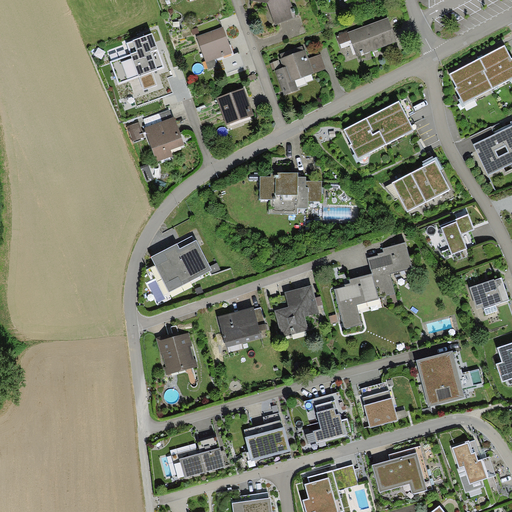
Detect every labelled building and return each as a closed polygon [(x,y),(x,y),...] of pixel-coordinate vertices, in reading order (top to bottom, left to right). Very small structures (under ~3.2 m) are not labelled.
[(289,0),(254,0),(266,2),(274,25),(296,17),(289,0)] [(397,42),(388,18),(348,32),(347,30),(335,34),(339,45),(350,40),(357,57),(397,42)] [(222,30),(197,39),(206,64),(222,58),(227,72),(243,66),(238,54),(232,56),(222,30)] [(165,68),(152,33),(126,43),(131,54),(110,61),(119,85),(138,78),(143,90),(158,85),(153,72),(165,68)] [(511,61),(505,48),(450,75),(464,104),(511,79),(511,61)] [(305,52),(282,61),(280,62),(283,69),(275,72),(284,96),(298,91),(295,82),(326,71),(319,55),(307,59),(305,52)] [(120,91),(121,99),(129,97),(128,89),(120,91)] [(243,89),(220,98),(215,99),(225,127),(253,117),(243,89)] [(413,131),(399,102),(345,130),(359,158),(413,131)] [(174,117),(145,128),(157,162),(173,157),(170,150),(184,145),(174,117)] [(138,122),(127,126),(132,140),(144,136),(138,122)] [(511,127),(474,147),(489,177),(511,165),(511,127)] [(451,191),(437,163),(393,185),(407,213),(451,191)] [(270,202),(270,214),(297,214),(297,209),(307,209),(307,203),(322,203),(322,182),(308,182),(308,178),(298,178),(298,174),(270,174),(270,178),(259,178),(259,202),(270,202)] [(469,215),(440,225),(451,254),(467,248),(462,234),(474,230),(469,215)] [(177,243),(151,257),(169,292),(212,270),(197,240),(180,249),(177,243)] [(368,259),(372,274),(378,299),(396,295),(391,274),(412,269),(405,244),(382,250),(384,255),(368,259)] [(372,274),(349,280),(351,286),(334,290),(344,331),(362,327),(357,305),(378,299),(372,274)] [(501,277),(469,287),(476,309),(483,307),(484,308),(509,300),(501,277)] [(314,287),(286,294),(289,309),(275,312),(282,339),(310,332),(307,320),(321,316),(314,287)] [(254,310),(218,319),(226,349),(262,339),(260,332),(268,330),(262,310),(254,312),(254,310)] [(189,333),(158,342),(169,376),(199,366),(189,333)] [(511,342),(497,348),(502,362),(495,364),(502,382),(511,378),(511,342)] [(451,353),(417,361),(428,407),(463,398),(451,353)] [(360,390),(370,428),(398,421),(388,383),(360,390)] [(314,431),(317,443),(352,432),(340,391),(304,401),(308,413),(316,411),(321,429),(314,431)] [(246,430),(255,462),(291,451),(280,414),(263,419),(265,425),(246,430)] [(198,449),(171,457),(178,481),(225,469),(217,437),(196,443),(198,449)] [(469,444),(452,449),(458,470),(465,468),(470,485),(488,480),(482,461),(478,462),(476,456),(473,457),(469,444)] [(393,462),(374,467),(381,494),(410,486),(412,496),(431,491),(420,449),(392,456),(393,462)] [(357,482),(351,461),(330,467),(330,464),(306,471),(308,479),(302,480),(306,494),(299,496),(303,511),(331,511),(343,509),(336,487),(357,482)] [(239,497),(239,502),(231,504),(232,511),(271,511),(270,499),(269,492),(239,497)] [(342,500),(345,511),(355,511),(357,511),(353,497),(342,500)]
